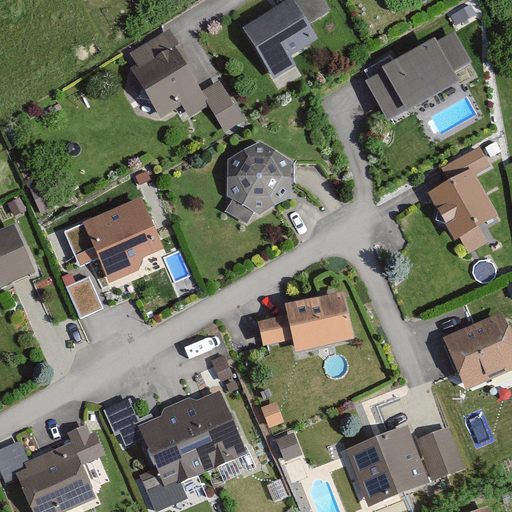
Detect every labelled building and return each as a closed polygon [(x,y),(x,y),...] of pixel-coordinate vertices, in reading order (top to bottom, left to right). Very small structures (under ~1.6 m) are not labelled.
[(328,12),(320,0),(286,0),(285,1),(286,3),(241,31),(272,81),(295,66),(289,57),(315,41),(305,25),(328,12)] [(178,47),(167,30),(126,55),(134,68),(128,72),(158,120),(180,107),(187,119),(206,108),(220,132),(239,120),(217,84),(200,94),(173,50),(178,47)] [(468,64),(452,35),(434,45),(432,41),(379,70),(381,74),(364,83),(385,122),(456,83),(451,73),(468,64)] [(252,214),(257,217),(288,199),(289,163),(258,144),(226,160),(223,197),(230,201),(222,214),(243,227),(252,214)] [(499,153),(493,144),(483,150),(489,159),(499,153)] [(488,169),(476,149),(438,172),(445,184),(425,196),(453,244),(457,241),(465,254),(490,239),(483,226),(496,218),(472,178),(488,169)] [(153,197),(148,187),(136,192),(141,203),(153,197)] [(104,284),(135,271),(141,257),(159,250),(138,201),(79,226),(104,284)] [(0,289),(32,276),(11,227),(0,231),(0,289)] [(67,285),(82,316),(105,305),(90,274),(67,285)] [(350,343),(341,294),(283,304),(285,319),(257,324),(260,346),(291,341),(293,353),(350,343)] [(511,370),(511,346),(500,318),(443,342),(464,391),(511,370)] [(222,362),(209,336),(200,341),(202,344),(200,346),(211,367),(222,362)] [(238,391),(232,377),(218,382),(224,397),(238,391)] [(365,401),(377,432),(410,419),(398,388),(365,401)] [(251,470),(218,393),(191,405),(189,400),(157,414),(159,418),(133,429),(151,471),(135,478),(149,509),(151,511),(161,511),(183,502),(177,487),(216,470),(222,482),(251,470)] [(281,425),(273,405),(259,410),(267,430),(281,425)] [(25,464),(17,446),(0,452),(0,480),(3,487),(16,482),(28,511),(71,511),(92,503),(79,472),(103,462),(92,436),(87,438),(83,429),(63,437),(68,446),(25,464)] [(425,488),(403,429),(344,451),(367,510),(425,488)] [(462,471),(446,432),(415,444),(431,483),(462,471)] [(299,456),(292,437),(275,443),(282,463),(299,456)]
